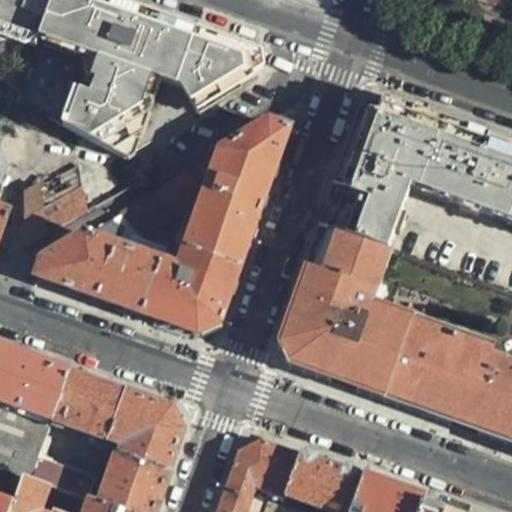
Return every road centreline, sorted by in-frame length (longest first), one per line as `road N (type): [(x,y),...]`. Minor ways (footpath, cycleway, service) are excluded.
road 1 (residential): [(352,45),(232,391)]
road 2 (residential): [(511,489),(232,391)]
road 3 (residential): [(232,391),(0,309)]
road 4 (residential): [(511,102),(352,45)]
road 5 (residential): [(352,45),(227,0)]
road 6 (residential): [(232,391),(190,511)]
